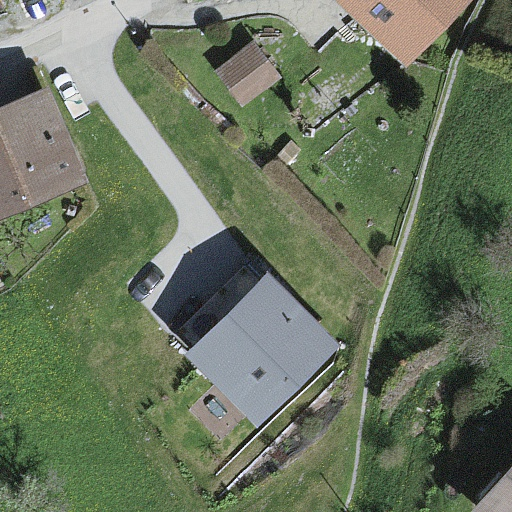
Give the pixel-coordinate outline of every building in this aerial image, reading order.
[(324,0),(407,75),(475,0),(324,0)] [(253,44),(217,70),(242,105),(278,79),(253,44)] [(35,89),(0,103),(0,215),(75,185),(35,89)] [(334,349),(263,278),(186,356),(257,426),(334,349)] [(511,511),(511,461),(477,511),(511,511)]
